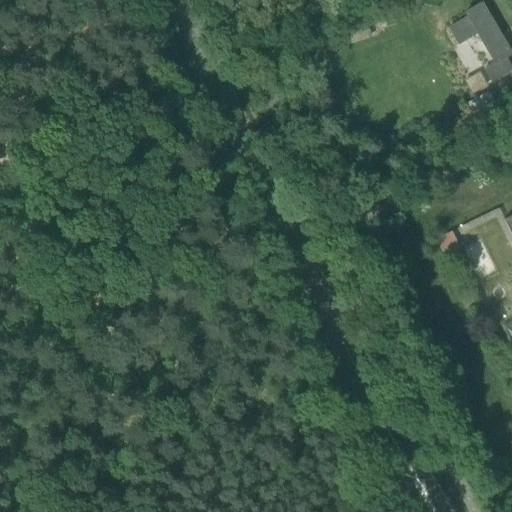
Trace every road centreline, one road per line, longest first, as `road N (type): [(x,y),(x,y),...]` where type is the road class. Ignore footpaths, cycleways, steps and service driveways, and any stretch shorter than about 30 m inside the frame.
road 1 (tertiary): [(299,254),(176,0)]
road 2 (residential): [(299,254),(511,132)]
road 3 (tertiary): [(403,461),(299,254)]
